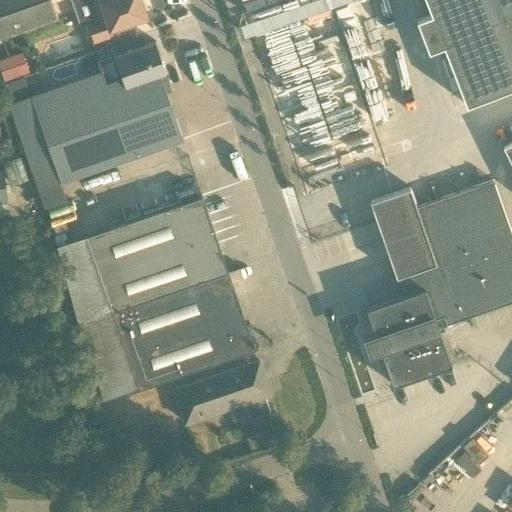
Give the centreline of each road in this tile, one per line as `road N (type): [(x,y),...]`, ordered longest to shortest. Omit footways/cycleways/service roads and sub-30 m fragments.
road 1 (unclassified): [(369,449),(205,0)]
road 2 (unclassified): [(166,511),(369,449)]
road 3 (unknown): [(452,134),(398,173),(284,216)]
road 4 (unknown): [(404,0),(452,134)]
